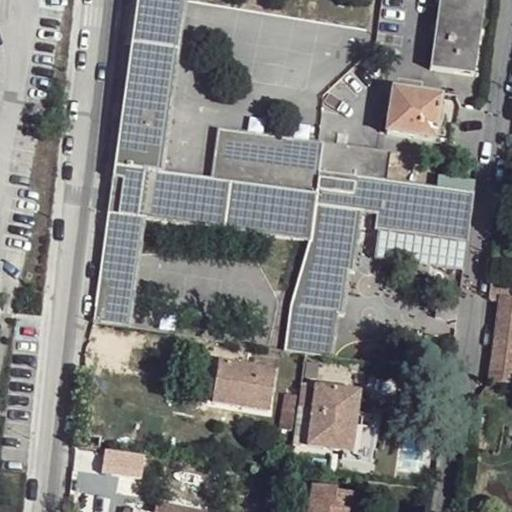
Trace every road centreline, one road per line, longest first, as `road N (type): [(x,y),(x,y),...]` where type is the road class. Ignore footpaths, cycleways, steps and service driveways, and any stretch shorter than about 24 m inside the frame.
road 1 (unclassified): [(103,0),(43,511)]
road 2 (residential): [(463,367),(511,21)]
